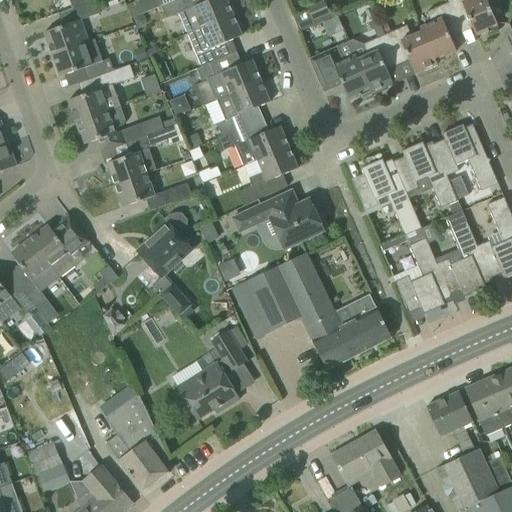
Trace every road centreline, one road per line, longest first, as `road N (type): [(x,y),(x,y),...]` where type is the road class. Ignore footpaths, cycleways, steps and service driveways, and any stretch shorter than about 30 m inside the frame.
road 1 (residential): [(511,171),(474,84),(327,144),(272,0)]
road 2 (tertiary): [(183,511),(242,467),(368,396),(511,330)]
road 3 (residential): [(47,174),(0,37)]
